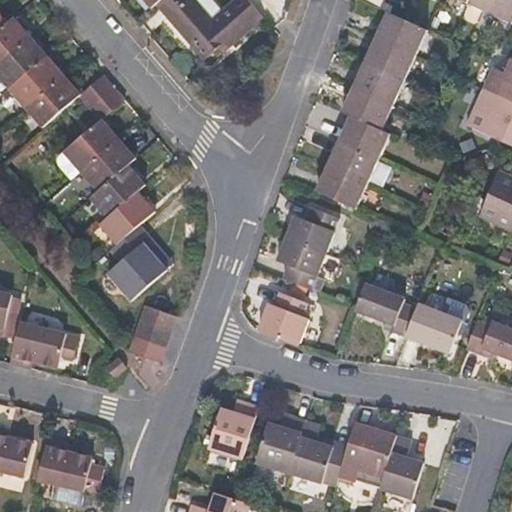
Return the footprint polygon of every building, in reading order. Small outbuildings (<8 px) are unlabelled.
[(165,0),(140,0),(151,13),(156,8),(165,0)] [(231,46),(262,19),(247,1),(246,0),(236,0),(210,23),(190,0),(165,0),(156,8),(203,62),(227,42),(231,46)] [(494,12),(499,0),(471,0),(471,2),(494,12)] [(511,19),(511,0),(499,0),(494,12),(511,19)] [(420,54),(431,29),(391,12),(380,37),(420,54)] [(0,67),(30,42),(12,21),(6,28),(0,32),(0,67)] [(409,79),(420,54),(380,37),(369,62),(409,79)] [(0,81),(10,93),(47,61),(30,42),(0,67),(0,81)] [(27,112),(63,80),(47,61),(10,93),(27,112)] [(397,105),(409,79),(369,62),(358,87),(397,105)] [(511,64),(508,73),(496,67),(486,88),(511,100),(511,64)] [(115,90),(105,78),(81,99),(91,111),(115,90)] [(44,132),(80,100),(63,80),(27,112),(44,132)] [(386,130),(397,105),(358,87),(347,111),(355,115),(386,130)] [(511,100),(486,88),(470,126),(511,145),(511,100)] [(126,102),(115,90),(91,111),(102,125),(126,102)] [(382,159),(393,133),(386,130),(355,115),(343,141),(382,159)] [(102,125),(66,156),(60,160),(58,166),(59,170),(72,184),(82,175),(117,143),(102,125)] [(372,185),(382,159),(343,141),(332,166),(372,185)] [(99,193),(127,168),(134,162),(117,143),(82,175),(99,193)] [(360,209),(372,185),(332,166),(319,194),(360,209)] [(137,197),(146,189),(127,168),(99,193),(90,201),(109,222),(137,197)] [(511,227),(511,177),(502,173),(483,214),(511,227)] [(139,230),(154,217),(137,197),(109,222),(102,229),(119,248),(139,230)] [(329,254),(342,218),(314,207),(309,221),(297,217),(289,238),(329,254)] [(166,274),(145,248),(150,243),(139,230),(119,248),(111,256),(120,268),(109,277),(131,303),(166,274)] [(316,290),(329,254),(289,238),(281,261),(291,265),(286,278),(316,290)] [(409,302),(411,297),(368,281),(358,308),(391,320),(389,327),(410,335),(421,306),(409,302)] [(306,317),(311,303),(283,293),(278,307),(271,305),(263,330),(303,345),(312,320),(306,317)] [(28,303),(15,299),(0,295),(0,338),(16,343),(28,303)] [(473,307),(470,302),(451,295),(445,310),(422,301),(421,306),(410,335),(454,352),(467,318),(470,318),(473,307)] [(172,334),(177,320),(146,312),(141,325),(172,334)] [(511,325),(497,320),(494,323),(480,318),(469,347),(492,355),(494,350),(511,356),(511,325)] [(60,371),(62,363),(74,366),(81,341),(23,325),(12,367),(33,371),(35,364),(60,371)] [(172,334),(141,325),(136,342),(166,351),(172,334)] [(161,366),(166,351),(136,342),(131,356),(161,366)] [(113,385),(127,372),(119,363),(105,375),(113,385)] [(245,457),(262,404),(239,397),(235,410),(223,406),(210,446),(245,457)] [(291,472),(308,420),(286,413),(282,425),(271,422),(259,461),(291,472)] [(342,475),(349,450),(319,441),(324,425),(308,420),(291,472),(324,483),(324,480),(339,485),(342,475)] [(383,488),(400,435),(357,422),(349,450),(342,475),(383,488)] [(0,473),(27,480),(36,446),(10,439),(12,433),(0,429),(0,473)] [(413,498),(424,461),(408,456),(413,439),(400,435),(383,488),(413,498)] [(106,472),(93,468),(95,460),(70,454),(72,446),(50,441),(40,483),(100,498),(106,472)] [(249,511),(252,503),(233,496),(217,491),(210,508),(194,502),(190,511),(249,511)]
